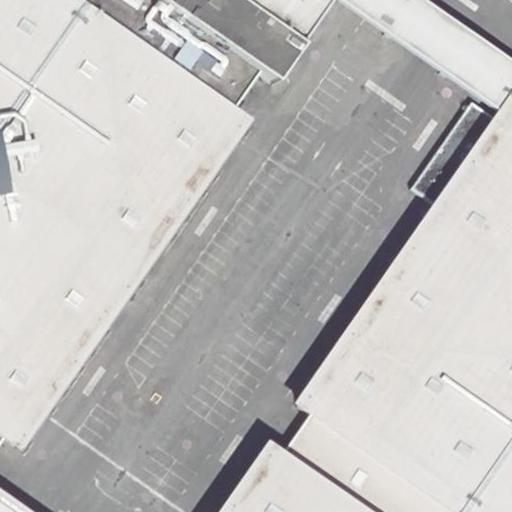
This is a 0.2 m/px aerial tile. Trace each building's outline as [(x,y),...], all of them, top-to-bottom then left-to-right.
[(256,73),(149,0),(0,0),(0,438),(2,440),(19,451),(245,124),(229,113),(256,73)] [(149,0),(256,73),(273,84),(298,49),(294,46),(326,0),(149,0)] [(511,66),(445,20),(416,0),(330,0),(415,59),(496,115),(511,92),(511,66)] [(307,417),(445,511),(511,511),(511,92),(496,115),(492,122),(470,107),(412,191),(433,206),(293,406),(307,417)] [(445,511),(307,417),(280,458),(264,447),(218,511),(445,511)] [(0,511),(18,511),(0,499),(0,511)]
